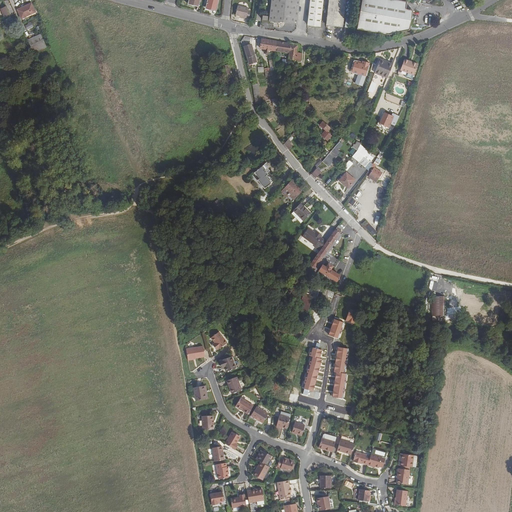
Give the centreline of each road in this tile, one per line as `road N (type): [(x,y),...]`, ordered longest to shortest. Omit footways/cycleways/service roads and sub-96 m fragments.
road 1 (unclassified): [(389,255),(302,174),(251,110),(230,25)]
road 2 (residential): [(230,25),(333,49),(372,49),(423,36),(495,0)]
road 3 (track): [(317,413),(314,404),(288,397),(286,379),(300,342),(329,310),(319,300),(312,306),(320,321)]
road 4 (track): [(389,255),(511,286)]
